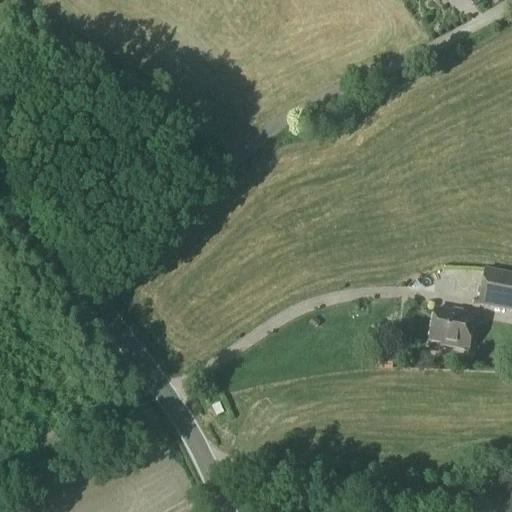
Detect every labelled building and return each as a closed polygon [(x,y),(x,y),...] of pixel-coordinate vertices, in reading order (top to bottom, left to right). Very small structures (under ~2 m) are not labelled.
[(465,0),(475,11),(487,0),(465,0)] [(481,307),(511,312),(511,275),(487,271),(481,307)] [(431,343),(456,348),(456,350),(470,353),(477,319),(438,311),(431,343)] [(367,369),(387,369),(387,357),(368,357),(367,369)] [(350,511),(333,500),(325,511),(350,511)]
